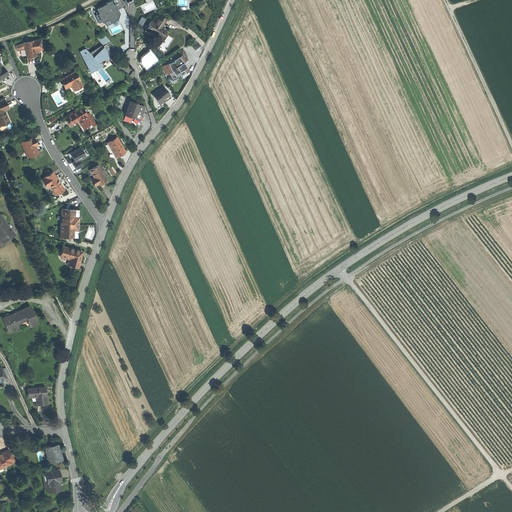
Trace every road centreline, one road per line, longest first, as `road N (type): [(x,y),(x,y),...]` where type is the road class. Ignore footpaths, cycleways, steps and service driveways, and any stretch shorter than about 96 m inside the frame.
road 1 (tertiary): [(511,175),(391,235),(272,322),(98,511)]
road 2 (track): [(341,267),(511,488)]
road 3 (residential): [(106,223),(119,185),(196,74),(231,0)]
road 4 (residential): [(63,432),(63,364),(106,223)]
road 5 (residential): [(106,223),(53,147),(28,90)]
road 6 (track): [(511,139),(446,0)]
